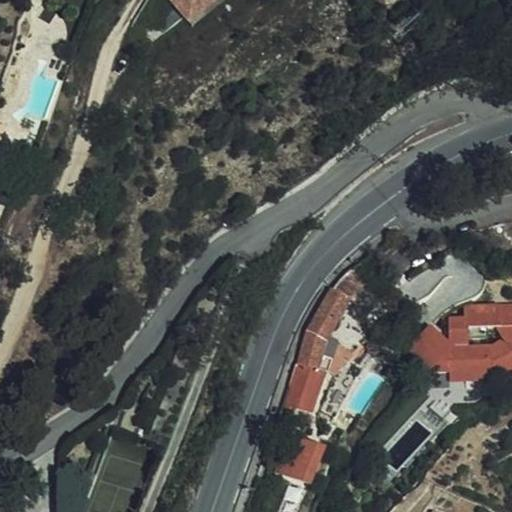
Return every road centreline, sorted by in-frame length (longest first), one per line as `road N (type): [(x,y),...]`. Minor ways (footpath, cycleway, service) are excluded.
road 1 (residential): [(0,468),(116,385),(186,290),(358,155),(437,104),(473,99),(504,134)]
road 2 (primary): [(211,511),(301,280),(333,240),(408,180),(504,134)]
road 3 (track): [(0,345),(74,171),(114,41),(139,0)]
